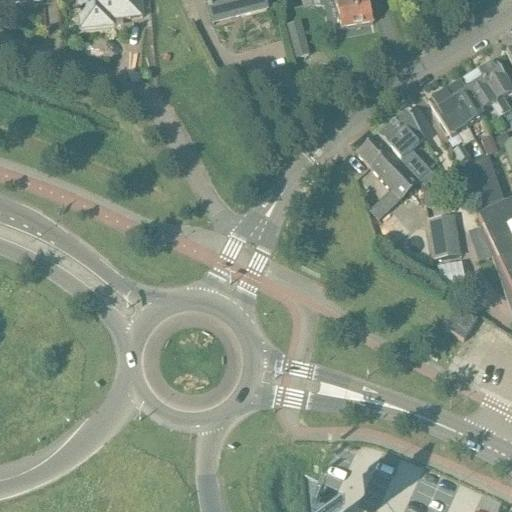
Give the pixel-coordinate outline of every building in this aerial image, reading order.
[(143,21),(140,0),(77,0),(79,15),(77,15),(78,18),(79,18),(80,33),(113,30),(112,23),(143,21)] [(205,0),(213,28),(268,14),(264,0),(205,0)] [(333,0),(336,8),(337,8),(342,33),(373,26),(367,0),(333,0)] [(306,45),(301,25),(287,29),(292,49),(306,45)] [(494,64),(477,74),(496,105),(498,104),(506,115),(510,113),(503,101),(511,96),(506,83),(494,64)] [(496,105),(477,74),(461,84),(480,116),(491,109),(497,121),(506,115),(498,104),(496,105)] [(461,84),(444,95),(466,129),(466,128),(464,125),(480,116),(461,84)] [(455,135),(466,129),(444,95),(428,105),(451,143),(457,140),(455,135)] [(405,113),(376,139),(419,184),(429,174),(430,174),(411,155),(423,144),(405,113)] [(506,136),(492,141),(497,153),(511,148),(506,136)] [(376,139),(357,158),(377,180),(396,201),(400,205),(421,187),(419,184),(376,139)] [(491,141),(481,145),(488,160),(497,155),(491,141)] [(461,150),(452,155),(460,167),(469,162),(461,150)] [(511,208),(506,211),(488,161),(461,170),(511,316),(511,208)] [(458,259),(452,220),(429,224),(435,263),(458,259)] [(480,231),(467,235),(475,257),(488,253),(480,231)] [(475,324),(457,312),(444,332),(462,344),(475,324)]
